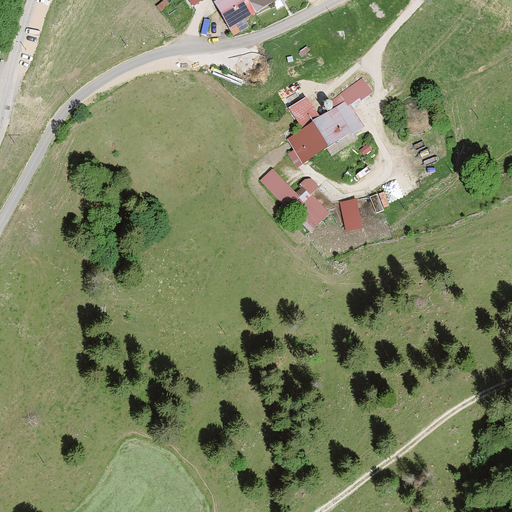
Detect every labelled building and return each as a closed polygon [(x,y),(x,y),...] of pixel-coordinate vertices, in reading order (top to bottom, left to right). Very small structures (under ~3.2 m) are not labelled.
[(248,0),(219,0),(215,3),(230,30),(257,15),(256,13),(248,0)] [(248,0),(256,13),(279,0),(248,0)] [(372,93),(363,79),(332,99),(337,107),(287,140),(294,151),(289,155),(297,167),(327,148),(331,156),(356,139),(353,134),(364,127),(349,105),(360,98),(361,100),(372,93)] [(324,106),(325,109),(329,111),(332,109),(333,106),(331,103),(328,102),(325,103),(324,106)] [(310,232),(329,214),(310,194),(318,187),(310,180),(308,177),(305,179),(300,185),(303,187),(297,193),(273,169),(260,181),(310,232)] [(377,194),(369,197),(376,213),(384,210),(377,194)] [(358,196),(340,201),(348,231),(366,226),(358,196)]
